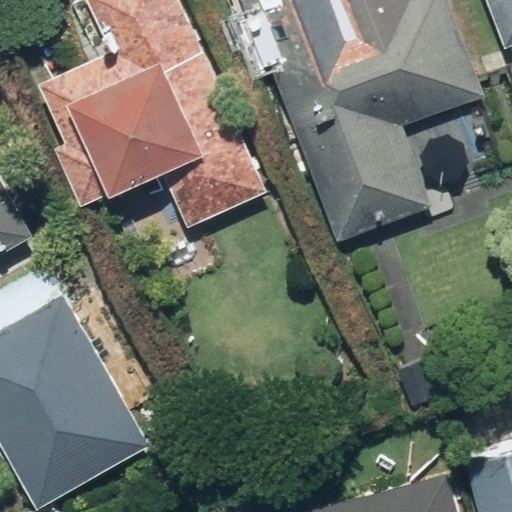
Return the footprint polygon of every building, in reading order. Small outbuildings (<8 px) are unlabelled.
[(213,0),(103,0),(120,39),(60,63),(109,184),(169,160),(191,214),(285,175),(213,0)] [(347,0),(348,1),(278,27),(350,224),(447,188),(420,114),(506,83),(475,0),(347,0)] [(0,130),(0,251),(51,223),(0,130)] [(0,398),(55,492),(169,426),(63,246),(0,282),(0,398)] [(511,511),(511,404),(468,415),(492,511),(511,511)] [(476,511),(463,459),(332,492),(336,511),(476,511)]
